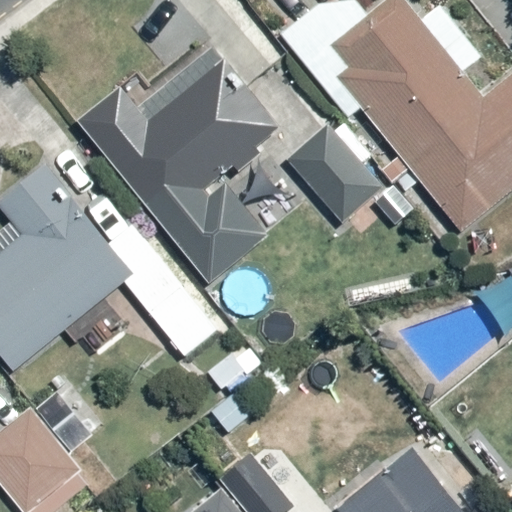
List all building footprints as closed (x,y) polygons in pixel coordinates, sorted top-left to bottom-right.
[(405,0),(397,0),(369,18),(359,1),(320,10),(284,37),(351,121),(363,107),(466,235),(511,196),(511,79),(485,96),(405,0)] [(147,123),(121,92),(80,122),(212,286),(271,237),(225,182),(288,128),(230,60),(147,123)] [(0,255),(0,358),(14,375),(126,286),(188,358),(222,333),(138,228),(113,245),(49,165),(0,202),(0,206),(23,236),(0,255)] [(206,372),(229,401),(268,369),(245,340),(206,372)] [(84,410),(63,385),(0,438),(0,481),(25,511),(52,511),(92,478),(55,435),(84,410)] [(468,511),(415,449),(342,511),(341,511),(468,511)] [(259,450),(230,475),(261,511),(295,511),(306,504),(259,450)] [(244,511),(226,489),(197,511),(244,511)]
